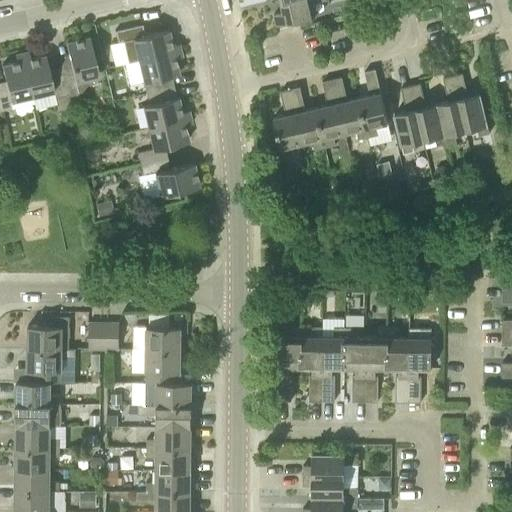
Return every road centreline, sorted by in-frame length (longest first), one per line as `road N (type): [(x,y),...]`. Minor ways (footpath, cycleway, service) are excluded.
road 1 (residential): [(480,508),(428,509),(428,430),(238,431)]
road 2 (residential): [(0,292),(239,293)]
road 3 (residential): [(225,92),(398,50),(408,38),(402,0)]
road 4 (residential): [(476,289),(480,508)]
road 5 (residential): [(239,293),(225,92)]
road 6 (residential): [(238,431),(239,293)]
